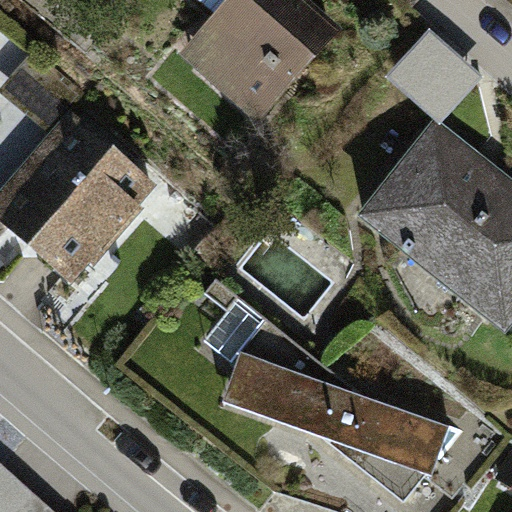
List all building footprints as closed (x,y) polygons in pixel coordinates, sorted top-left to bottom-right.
[(199,0),(235,31),(204,66),(266,121),(341,35),(300,0),(199,0)] [(71,117),(0,204),(0,215),(74,276),(90,257),(100,265),(144,210),(133,201),(150,181),(71,117)] [(441,133),(377,214),(417,245),(410,254),(419,261),(431,245),(511,307),(511,188),(509,186),(503,195),(465,166),(472,158),(441,133)] [(239,300),(217,283),(208,294),(229,312),(239,300)] [(242,372),(230,410),(329,443),(406,504),(428,475),(436,478),(445,453),(462,430),(372,402),(271,323),(245,358),(237,368),(242,372)] [(511,455),(501,477),(511,482),(511,455)]
